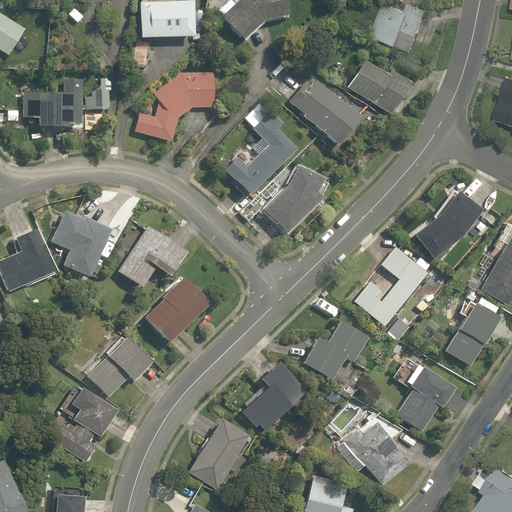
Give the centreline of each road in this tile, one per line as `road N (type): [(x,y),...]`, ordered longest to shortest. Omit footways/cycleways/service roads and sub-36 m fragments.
road 1 (residential): [(280,294),(172,188),(85,170),(2,191)]
road 2 (tertiary): [(128,511),(149,447),(176,402),(280,294)]
road 3 (tertiary): [(280,294),(437,130)]
road 4 (residential): [(511,379),(424,511)]
road 5 (tertiary): [(437,130),(462,77),(479,0)]
